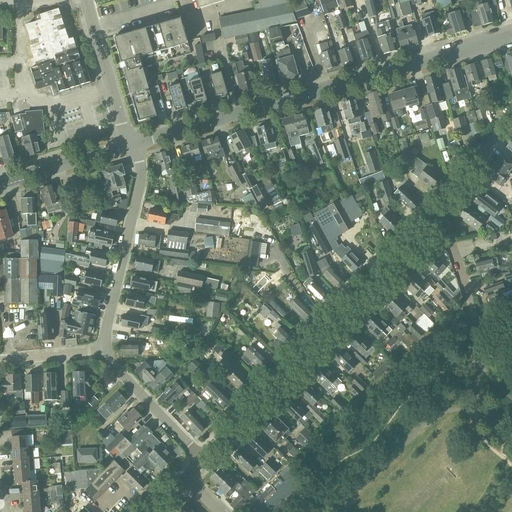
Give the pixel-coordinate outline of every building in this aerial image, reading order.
[(191,0),(193,2),(195,1),(197,10),(224,2),(223,0),(191,0)] [(279,28),(296,24),(289,4),(287,0),(257,0),(259,5),(253,6),(255,12),(219,19),(223,40),(267,30),(271,45),(282,42),(279,28)] [(322,12),(330,9),(337,7),(335,0),(321,0),(319,1),(322,12)] [(337,0),(340,10),(352,6),(350,0),(337,0)] [(375,16),(373,5),(371,0),(365,2),(366,7),(369,17),(375,16)] [(401,5),(400,5),(403,17),(414,14),(414,11),(412,12),(409,2),(405,3),(404,0),(401,0),(400,1),(400,2),(401,5)] [(451,6),(449,0),(435,0),(439,9),(451,6)] [(305,2),(291,6),(296,20),(309,16),(305,2)] [(494,22),(492,15),(494,13),(493,8),(490,8),(489,4),(476,8),(481,26),(494,22)] [(34,80),(34,81),(32,81),(35,91),(37,90),(38,91),(56,85),(59,93),(60,93),(61,96),(70,93),(69,90),(70,90),(71,92),(80,89),(79,87),(81,86),(82,89),(90,86),(90,83),(91,83),(84,61),(81,62),(80,59),(82,58),(79,49),(78,50),(77,48),(78,48),(76,39),(74,40),(74,38),(71,39),(68,30),(66,31),(66,29),(67,29),(65,20),(63,21),(62,19),(64,18),(61,10),(59,11),(59,9),(42,15),(41,13),(40,14),(39,12),(33,13),(35,19),(24,23),(25,27),(24,28),(27,36),(28,36),(29,37),(27,38),(30,47),(29,47),(30,48),(26,50),(28,58),(33,57),(33,58),(29,60),(32,69),(30,69),(31,71),(29,71),(32,80),(34,80)] [(450,26),(447,27),(449,34),(452,33),(452,35),(466,30),(461,11),(447,16),(450,26)] [(433,12),(426,14),(420,16),(422,21),(421,21),(423,27),(425,27),(428,36),(440,33),(433,12)] [(341,15),(335,17),(340,31),(346,28),(341,15)] [(188,44),(181,19),(117,38),(116,36),(114,37),(115,43),(116,43),(121,63),(140,58),(188,44)] [(387,28),(376,31),(378,38),(382,55),(396,51),(391,32),(388,33),(388,30),(393,28),(391,21),(385,22),(387,28)] [(361,34),(367,32),(364,22),(358,24),(361,34)] [(402,50),(416,45),(418,45),(413,31),(411,26),(397,30),(398,35),(402,50)] [(361,34),(369,59),(375,57),(370,39),(367,32),(361,34)] [(257,33),(248,35),(250,41),(251,44),(257,42),(256,38),(258,38),(257,33)] [(201,37),(202,44),(215,41),(214,34),(201,37)] [(362,61),(369,59),(361,34),(354,36),(356,43),(362,61)] [(247,35),(234,38),(236,44),(248,42),(247,35)] [(331,42),(319,45),(316,46),(319,55),(321,55),(323,62),(324,62),(326,70),(337,67),(333,51),(334,51),(331,42)] [(258,44),(251,46),(255,62),(262,60),(258,44)] [(201,45),(194,47),(198,65),(205,63),(201,45)] [(356,63),(351,48),(345,50),(338,52),(343,67),(356,63)] [(289,49),(281,51),(282,55),(275,57),(279,72),(280,72),(283,81),(297,77),(297,76),(301,75),(299,66),(294,67),(290,51),(289,49)] [(252,60),(250,53),(244,54),(245,62),(252,60)] [(511,54),(500,58),(507,79),(511,77),(511,54)] [(149,90),(140,58),(121,63),(122,64),(124,63),(126,68),(123,69),(131,95),(132,94),(132,96),(131,97),(138,122),(157,117),(155,110),(149,92),(148,92),(148,90),(149,90)] [(492,60),(481,63),(485,78),(488,77),(489,82),(496,80),(495,75),(497,74),(495,70),(503,68),(500,58),(493,60),(492,60)] [(247,67),(244,68),(242,61),(234,63),(236,70),(238,76),(237,76),(241,92),(254,88),(250,73),(249,73),(247,67)] [(278,84),(272,63),(272,61),(261,63),(267,87),(278,84)] [(475,65),(464,68),(468,83),(470,82),(472,87),(481,84),(475,65)] [(458,70),(449,72),(454,91),(456,95),(465,92),(462,84),(466,83),(464,77),(461,78),(458,70)] [(216,100),(228,96),(221,72),(210,76),(216,100)] [(444,127),(437,104),(443,103),(436,78),(433,78),(432,77),(429,78),(428,80),(425,81),(429,95),(433,106),(426,107),(434,132),(440,130),(439,128),(444,127)] [(207,102),(207,100),(201,78),(189,82),(188,78),(181,79),(185,92),(191,90),(196,106),(207,102)] [(175,112),(187,108),(186,106),(180,84),(168,88),(175,112)] [(407,91),(402,93),(406,107),(410,106),(411,107),(419,105),(416,95),(414,89),(413,89),(413,87),(406,89),(407,91)] [(495,87),(489,89),(493,102),(499,101),(495,87)] [(487,90),(480,92),(482,99),(489,96),(487,90)] [(379,93),(368,96),(371,107),(368,108),(370,113),(372,118),(382,115),(384,121),(389,120),(387,113),(385,114),(379,93)] [(401,108),(406,107),(402,93),(389,96),(394,112),(402,110),(401,108)] [(345,104),(343,105),(345,113),(345,114),(345,117),(347,118),(349,126),(361,122),(359,117),(361,116),(359,110),(357,110),(355,102),(350,103),(349,102),(346,103),(345,104)] [(316,112),(315,113),(319,128),(321,128),(323,134),(319,135),(323,144),(330,141),(327,133),(331,132),(329,126),(331,125),(327,109),(322,111),(320,110),(317,111),(316,112)] [(423,121),(415,124),(417,130),(424,128),(425,128),(431,127),(425,109),(419,111),(423,121)] [(483,109),(475,111),(479,123),(487,121),(483,109)] [(469,122),(473,135),(480,133),(476,119),(476,120),(473,112),(466,114),(468,122),(469,122)] [(23,138),(36,135),(42,133),(41,113),(19,115),(13,117),(11,117),(15,133),(21,131),(23,138)] [(302,115),(293,117),(299,137),(306,135),(305,129),(307,128),(303,115),(302,115)] [(301,144),(299,137),(293,117),(283,120),(291,147),(301,144)] [(453,121),(458,138),(469,135),(464,117),(453,121)] [(397,118),(391,120),(394,130),(400,128),(397,118)] [(377,124),(374,125),(369,127),(371,135),(373,135),(374,136),(380,133),(377,124)] [(257,130),(259,137),(252,139),(254,149),(261,147),(261,146),(262,145),(263,151),(276,148),(274,142),(275,142),(270,126),(264,128),(262,127),(259,128),(258,129),(257,130)] [(241,131),(230,137),(234,145),(232,146),(237,154),(239,159),(252,152),(250,148),(250,147),(241,131)] [(36,135),(23,138),(27,157),(41,153),(36,135)] [(12,146),(9,136),(0,138),(0,149),(5,164),(16,161),(11,146),(12,146)] [(217,138),(201,142),(207,161),(216,158),(216,160),(225,157),(223,148),(221,149),(217,138)] [(342,139),(334,142),(340,161),(348,158),(342,139)] [(406,139),(399,141),(403,156),(410,154),(406,139)] [(317,141),(311,144),(320,165),(326,162),(317,141)] [(197,144),(181,149),(185,160),(186,164),(193,162),(191,158),(200,156),(197,144)] [(293,149),(287,151),(292,161),(297,159),(293,149)] [(363,155),(370,175),(380,171),(374,151),(363,155)] [(286,152),(280,153),(283,163),(288,162),(286,152)] [(167,153),(155,156),(160,172),(167,170),(169,176),(174,174),(167,153)] [(415,167),(411,173),(418,178),(418,179),(432,189),(441,177),(417,158),(412,165),(415,167)] [(495,166),(493,168),(505,177),(508,173),(511,176),(511,175),(511,164),(502,158),(495,166)] [(290,162),(278,165),(280,172),(292,168),(290,162)] [(235,165),(228,169),(238,187),(245,183),(235,165)] [(383,167),(385,175),(393,173),(391,165),(383,167)] [(121,201),(119,196),(113,198),(111,192),(125,187),(124,185),(125,185),(122,176),(124,175),(121,166),(104,171),(106,180),(107,180),(107,181),(102,183),(107,199),(109,208),(118,205),(118,204),(117,202),(121,201)] [(502,181),(505,177),(493,168),(487,175),(493,179),(492,181),(499,186),(501,187),(504,183),(502,181)] [(246,173),(241,176),(248,189),(250,188),(262,211),(260,212),(264,218),(283,208),(268,179),(254,187),(246,173)] [(80,178),(68,181),(73,199),(85,195),(80,178)] [(182,178),(171,181),(175,204),(187,202),(182,178)] [(377,186),(384,205),(394,201),(387,182),(377,186)] [(194,183),(184,185),(186,197),(195,195),(197,195),(196,194),(194,183)] [(54,185),(47,187),(55,212),(61,210),(59,203),(54,185)] [(408,193),(404,189),(401,186),(394,194),(402,202),(401,203),(402,204),(405,207),(406,206),(412,211),(413,210),(415,210),(416,208),(416,206),(417,205),(418,204),(419,203),(416,200),(408,192),(408,193)] [(55,212),(47,187),(41,189),(42,195),(40,195),(42,203),(45,202),(46,207),(48,214),(55,212)] [(211,191),(196,194),(197,195),(195,195),(197,203),(214,204),(211,191)] [(491,215),(492,214),(500,204),(496,201),(486,193),(484,195),(478,191),(476,193),(475,192),(472,197),(473,198),(471,200),(483,209),(491,215)] [(258,207),(251,194),(242,199),(249,212),(258,207)] [(280,200),(283,205),(288,205),(291,201),(289,196),(283,196),(280,200)] [(34,199),(21,199),(22,215),(27,214),(27,227),(36,226),(36,220),(35,220),(34,199)] [(354,209),(345,214),(344,213),(346,211),(341,201),(313,215),(333,251),(338,248),(339,248),(333,239),(352,228),(362,222),(354,209)] [(83,203),(70,206),(72,214),(85,211),(83,203)] [(309,210),(305,203),(299,206),(303,213),(309,210)] [(462,212),(459,216),(464,220),(463,221),(470,226),(471,225),(475,228),(482,218),(466,207),(465,208),(464,208),(462,210),(462,212)] [(151,210),(149,211),(148,215),(149,217),(148,222),(164,225),(164,224),(170,226),(171,220),(174,221),(175,216),(166,214),(167,213),(151,210)] [(384,218),(380,222),(391,233),(392,232),(394,232),(396,230),(396,228),(399,224),(393,219),(395,218),(389,213),(388,214),(385,210),(380,214),(384,218)] [(5,211),(0,212),(0,240),(5,239),(12,237),(5,211)] [(97,212),(95,222),(101,224),(115,227),(118,216),(103,213),(103,214),(97,212)] [(504,223),(492,214),(491,215),(487,221),(499,229),(504,223)] [(77,216),(76,222),(86,224),(87,218),(77,216)] [(195,230),(219,233),(220,223),(196,220),(195,230)] [(229,224),(220,223),(219,233),(218,236),(228,238),(229,224)] [(316,223),(309,227),(324,255),(331,251),(316,223)] [(489,223),(485,228),(492,233),(495,228),(489,223)] [(70,224),(68,242),(76,243),(77,225),(70,224)] [(20,231),(21,241),(37,241),(37,229),(31,229),(27,230),(20,231)] [(90,230),(88,240),(88,241),(94,242),(94,243),(111,247),(113,235),(97,231),(97,232),(90,230)] [(186,244),(188,234),(169,231),(167,242),(166,249),(160,248),(160,255),(187,259),(187,258),(193,259),(194,252),(189,252),(185,251),(186,244)] [(138,247),(154,249),(158,249),(160,236),(154,236),(154,234),(148,233),(148,235),(140,234),(138,247)] [(38,260),(37,241),(21,241),(21,253),(0,253),(0,260),(36,260),(38,260)] [(256,266),(260,243),(249,242),(246,265),(256,266)] [(338,248),(333,251),(333,252),(353,273),(357,269),(359,269),(361,267),(361,265),(362,264),(357,259),(358,258),(352,252),(347,247),(344,249),(343,250),(344,252),(343,254),(338,248)] [(39,276),(62,275),(65,251),(42,248),(40,260),(39,276)] [(301,251),(310,279),(319,276),(309,248),(301,251)] [(105,266),(107,265),(107,262),(107,260),(108,255),(99,253),(99,252),(87,249),(86,255),(66,251),(64,262),(88,268),(89,263),(105,267),(105,266)] [(425,259),(421,263),(428,269),(427,271),(432,275),(434,273),(438,277),(445,268),(441,265),(442,263),(435,258),(434,259),(429,254),(428,255),(426,255),(425,257),(425,259)] [(135,268),(151,272),(156,273),(159,262),(154,261),(138,258),(137,260),(136,261),(135,264),(136,265),(135,268)] [(475,263),(477,274),(478,278),(510,270),(509,264),(501,266),(501,264),(499,263),(497,263),(496,258),(491,259),(490,259),(475,263)] [(4,287),(4,304),(36,304),(36,260),(0,260),(0,287),(4,287)] [(325,261),(320,267),(326,273),(323,276),(337,290),(345,282),(341,278),(325,261)] [(82,272),(80,279),(85,280),(84,284),(100,288),(101,286),(102,285),(103,282),(102,281),(103,276),(94,274),(94,272),(87,271),(87,273),(82,272)] [(412,276),(409,279),(424,293),(430,286),(426,283),(427,282),(416,271),(415,272),(414,271),(412,273),(411,274),(412,276)] [(176,283),(178,283),(192,286),(201,288),(204,277),(178,272),(176,283)] [(505,282),(502,284),(501,283),(484,290),(487,299),(489,303),(511,294),(511,274),(509,275),(508,273),(502,275),(505,282)] [(38,283),(53,284),(53,297),(62,298),(62,277),(53,276),(39,276),(38,283)] [(131,287),(150,292),(155,293),(157,283),(152,282),(146,280),(146,279),(141,278),(141,279),(134,277),(133,279),(132,279),(130,285),(132,286),(131,287)] [(65,278),(64,284),(74,286),(75,280),(65,278)] [(309,279),(307,280),(303,285),(307,290),(311,295),(322,306),(330,298),(320,288),(319,288),(314,282),(309,279)] [(417,299),(424,293),(409,279),(406,281),(404,281),(403,283),(402,284),(402,285),(402,286),(414,297),(414,296),(415,297),(417,299)] [(439,281),(435,285),(440,291),(445,287),(439,281)] [(190,293),(192,286),(178,283),(176,290),(190,293)] [(84,295),(79,293),(75,292),(72,305),(81,307),(82,304),(97,307),(99,296),(85,293),(84,295)] [(442,292),(436,297),(449,312),(455,306),(442,292)] [(127,300),(126,303),(127,304),(127,306),(142,309),(144,304),(149,305),(150,299),(145,298),(130,294),(128,299),(127,300)] [(389,298),(388,299),(407,316),(412,310),(408,306),(402,300),(400,301),(393,294),(392,295),(391,295),(389,297),(389,298)] [(216,295),(214,301),(225,303),(227,297),(216,295)] [(297,298),(289,306),(296,312),(307,323),(315,315),(303,304),(297,298)] [(401,322),(407,316),(388,299),(386,299),(384,301),(384,303),(384,304),(391,311),(390,312),(396,318),(397,318),(401,322)] [(274,310),(278,306),(272,300),(268,304),(274,310)] [(208,302),(206,317),(218,318),(220,304),(208,302)] [(424,306),(420,310),(428,318),(433,314),(424,306)] [(265,308),(260,314),(265,318),(267,316),(274,323),(279,317),(272,311),(270,312),(265,308)] [(74,322),(92,327),(94,317),(76,313),(74,322)] [(52,314),(41,315),(41,325),(42,326),(43,340),(43,341),(47,340),(48,341),(51,341),(52,340),(54,340),(52,324),(52,314)] [(369,318),(369,319),(387,337),(392,331),(388,327),(388,326),(382,320),(381,321),(374,314),(373,315),(371,315),(369,317),(369,318)] [(424,333),(428,330),(433,325),(422,314),(413,323),(414,324),(424,333)] [(122,321),(121,324),(122,325),(122,327),(137,330),(139,325),(144,326),(145,320),(140,318),(125,315),(124,320),(122,321)] [(387,337),(369,319),(368,320),(367,319),(365,321),(365,323),(364,324),(371,331),(370,332),(376,338),(377,338),(381,342),(387,337)] [(75,335),(75,333),(90,337),(92,327),(74,322),(71,322),(60,320),(60,326),(59,338),(67,339),(68,335),(75,335)] [(407,329),(418,340),(424,333),(414,324),(413,323),(410,326),(407,329)] [(273,336),(278,340),(284,346),(285,347),(293,338),(281,327),(278,324),(270,332),(273,336)] [(152,328),(151,333),(169,338),(170,333),(152,328)] [(395,335),(408,349),(414,343),(400,330),(395,335)] [(244,333),(239,338),(246,345),(252,339),(245,332),(244,333)] [(368,362),(366,360),(362,356),(369,349),(355,334),(352,337),(350,337),(348,339),(348,340),(347,341),(356,351),(353,354),(362,363),(365,366),(368,362)] [(394,344),(398,347),(401,344),(394,337),(390,340),(394,344)] [(122,357),(138,356),(143,356),(143,345),(138,345),(122,345),(122,357)] [(245,356),(242,359),(248,365),(251,362),(260,371),(270,362),(253,345),(244,355),(245,356)] [(335,354),(332,357),(348,373),(357,365),(351,359),(340,348),(339,349),(338,349),(336,351),(336,353),(335,354)] [(223,350),(218,355),(226,362),(230,357),(223,350)] [(188,367),(198,376),(206,368),(196,359),(188,367)] [(144,362),(135,371),(149,384),(155,391),(162,384),(167,381),(166,380),(172,375),(165,367),(159,372),(156,375),(144,362)] [(234,366),(224,375),(234,384),(241,391),(247,384),(249,382),(250,382),(234,366)] [(318,370),(318,371),(336,388),(341,383),(337,378),(331,372),(330,373),(322,366),(322,367),(320,367),(318,368),(318,370)] [(336,388),(318,371),(317,372),(315,372),(314,373),(314,375),(313,376),(320,383),(319,384),(325,390),(330,394),(336,388)] [(86,373),(72,374),(73,384),(73,391),(74,397),(87,396),(87,387),(90,387),(90,379),(87,379),(86,373)] [(44,375),(44,392),(45,401),(59,400),(58,384),(58,374),(44,375)] [(27,377),(25,377),(25,384),(26,392),(31,392),(31,404),(38,404),(37,384),(37,376),(32,376),(31,375),(28,375),(27,377)] [(5,376),(6,380),(0,380),(0,391),(15,391),(16,401),(22,401),(22,390),(20,391),(19,376),(5,376)] [(352,383),(351,384),(353,386),(360,393),(361,393),(367,387),(364,384),(357,378),(352,383)] [(205,405),(211,398),(212,399),(223,410),(231,402),(219,391),(216,387),(211,384),(207,380),(201,386),(205,390),(198,398),(205,405)] [(161,396),(164,399),(164,401),(166,403),(168,403),(169,405),(180,394),(179,394),(182,391),(175,383),(173,386),(172,386),(161,396)] [(305,384),(303,386),(301,386),(298,389),(299,390),(297,392),(309,403),(313,406),(320,399),(316,395),(305,384)] [(353,386),(348,391),(351,393),(355,398),(360,393),(353,386)] [(61,407),(68,407),(70,407),(69,390),(60,391),(61,407)] [(105,420),(110,415),(113,412),(114,413),(119,408),(125,401),(122,397),(122,396),(119,393),(118,393),(117,393),(97,412),(105,420)] [(192,403),(196,406),(201,402),(192,393),(188,397),(184,401),(188,406),(192,403)] [(94,397),(88,403),(93,407),(99,401),(94,397)] [(335,397),(330,402),(340,412),(345,407),(335,397)] [(289,400),(282,408),(293,418),(297,422),(298,423),(299,422),(301,423),(302,425),(312,415),(311,415),(308,411),(299,403),(296,406),(289,400)] [(127,413),(118,421),(128,432),(142,419),(141,418),(142,417),(138,413),(137,414),(133,410),(129,414),(127,413)] [(311,415),(312,415),(324,427),(329,422),(317,410),(311,415)] [(92,412),(77,426),(81,430),(96,416),(92,412)] [(189,413),(181,420),(186,425),(186,426),(197,436),(205,429),(194,417),(194,418),(189,413)] [(26,415),(27,427),(46,426),(46,415),(26,415)] [(270,418),(266,422),(285,439),(290,434),(287,431),(287,430),(273,417),(271,419),(270,418)] [(18,428),(27,427),(25,418),(18,418),(18,428)] [(279,445),(285,439),(266,422),(263,426),(263,427),(261,429),(275,442),(276,442),(279,445)] [(301,423),(295,429),(309,443),(314,437),(315,436),(306,427),(305,428),(302,425),(301,423)] [(106,430),(102,436),(103,447),(105,449),(102,452),(103,467),(105,469),(120,453),(126,459),(152,434),(144,426),(128,442),(111,426),(106,430)] [(295,429),(291,434),(295,438),(304,447),(305,447),(309,443),(295,429)] [(11,432),(12,449),(27,448),(26,430),(11,432)] [(247,444),(258,454),(262,458),(269,451),(265,447),(266,447),(255,436),(253,438),(252,437),(248,441),(249,442),(247,444)] [(150,447),(168,464),(173,459),(169,455),(171,453),(161,444),(157,440),(150,447)] [(293,447),(288,443),(285,447),(289,451),(293,447)] [(9,461),(13,460),(33,459),(32,447),(27,448),(12,449),(13,453),(8,454),(9,461)] [(168,464),(150,447),(132,465),(138,471),(149,460),(156,468),(158,466),(162,470),(168,464)] [(97,449),(77,450),(78,463),(98,462),(97,449)] [(241,450),(238,453),(236,452),(234,455),(234,456),(233,458),(239,464),(239,465),(241,467),(242,467),(244,468),(251,475),(259,468),(251,461),(241,450)] [(86,471),(87,489),(86,490),(87,494),(95,502),(101,496),(124,471),(117,465),(124,458),(120,454),(113,461),(114,461),(104,472),(102,470),(86,471)] [(13,460),(14,472),(29,471),(34,470),(33,459),(13,460)] [(263,465),(261,467),(267,472),(271,476),(276,472),(278,469),(268,459),(265,463),(263,465)] [(123,477),(127,481),(124,484),(129,490),(133,487),(139,492),(140,491),(141,492),(145,488),(144,487),(146,484),(138,477),(140,474),(133,467),(123,477)] [(288,467),(279,475),(284,480),(292,472),(288,467)] [(217,475),(216,475),(230,489),(232,487),(236,491),(236,492),(245,502),(256,492),(244,480),(240,485),(230,477),(229,478),(221,470),(220,471),(219,471),(217,473),(217,475)] [(30,482),(29,471),(14,472),(15,484),(22,484),(22,483),(30,482)] [(87,489),(86,471),(65,473),(66,491),(87,489)] [(267,472),(263,476),(268,480),(271,476),(267,472)] [(230,489),(216,475),(215,476),(214,476),(212,478),(212,479),(211,480),(219,488),(218,489),(224,495),(228,499),(236,492),(236,491),(232,487),(230,489)] [(271,486),(252,504),(259,511),(271,511),(300,485),(291,475),(275,490),(271,486)] [(22,484),(23,494),(38,493),(37,481),(30,482),(22,483),(22,484)] [(23,494),(24,505),(39,504),(43,504),(42,492),(38,493),(23,494)] [(234,511),(244,501),(240,497),(230,507),(234,511)]
